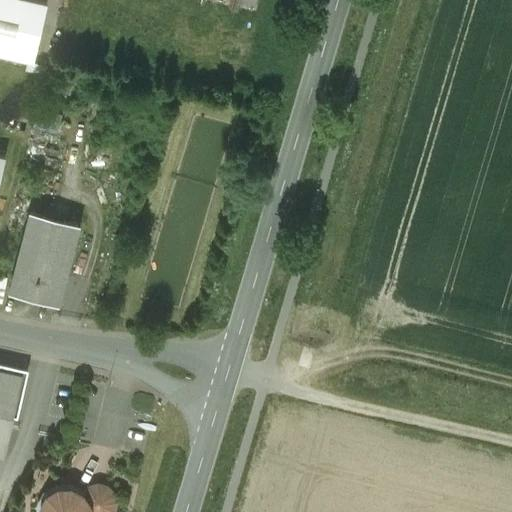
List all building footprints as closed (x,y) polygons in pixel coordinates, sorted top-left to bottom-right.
[(45,0),(0,0),(0,50),(32,58),(45,0)] [(60,129),(64,111),(39,106),(35,124),(60,129)] [(77,222),(30,209),(10,288),(56,300),(77,222)] [(19,372),(0,367),(0,449),(1,450),(19,372)] [(106,483),(81,491),(87,511),(108,511),(113,508),(115,499),(113,490),(106,483)] [(70,485),(57,485),(46,492),(39,503),(39,511),(87,511),(81,491),(70,485)]
